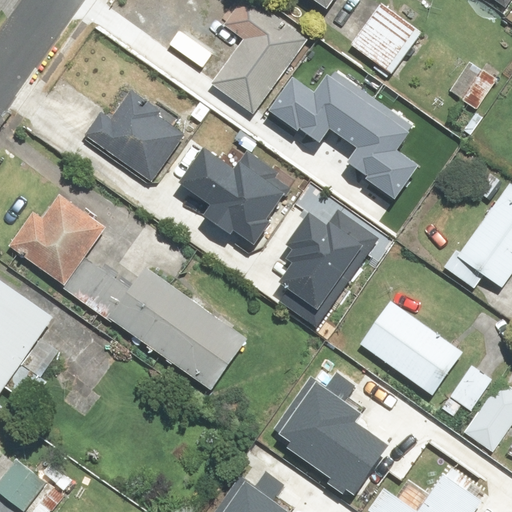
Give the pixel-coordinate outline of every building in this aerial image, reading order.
[(261,115),(312,39),(253,0),(245,0),(229,25),(250,38),(218,86),(261,115)] [(341,0),(323,0),(336,9),(341,0)] [(384,1),(354,40),(393,70),(423,31),(384,1)] [(473,58),(454,86),(479,103),(499,76),(473,58)] [(299,76),(277,107),(326,142),(337,127),(360,143),(349,158),(399,193),(420,163),(397,147),(413,124),(335,69),(320,91),(299,76)] [(105,111),(89,134),(155,179),(192,126),(136,87),(115,117),(105,111)] [(216,199),(207,212),(259,247),(278,219),(272,215),(293,184),(279,174),(282,169),(251,148),(239,165),(208,144),(185,178),(216,199)] [(508,287),(511,281),(511,187),(464,256),(508,287)] [(39,212),(15,245),(70,285),(112,227),(65,194),(48,218),(39,212)] [(299,257),(276,290),(320,321),(381,236),(341,207),(334,218),(317,207),(294,239),(300,243),(293,253),(299,257)] [(154,264),(116,318),(217,390),(255,337),(154,264)] [(0,396),(4,400),(62,312),(0,271),(0,396)] [(398,301),(367,343),(438,395),(469,353),(398,301)] [(460,306),(453,316),(485,337),(492,327),(460,306)] [(315,375),(274,431),(359,493),(395,443),(359,416),(367,405),(350,393),(359,381),(340,366),(327,384),(315,375)] [(498,451),(511,429),(511,386),(502,380),(468,431),(498,451)] [(18,455),(0,477),(0,487),(25,506),(47,478),(18,455)] [(385,484),(371,502),(383,511),(487,511),(494,504),(449,470),(419,509),(385,484)] [(287,511),(242,479),(217,511),(287,511)]
